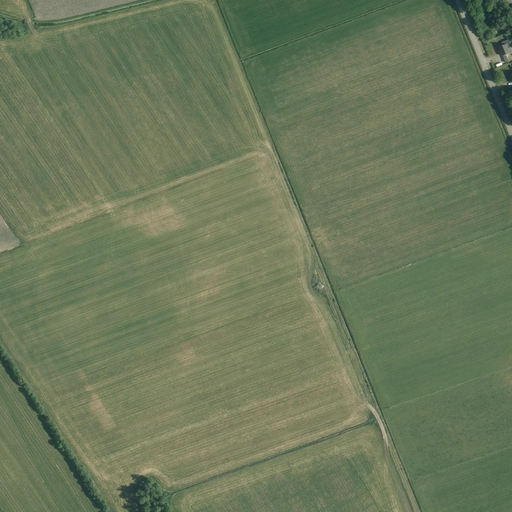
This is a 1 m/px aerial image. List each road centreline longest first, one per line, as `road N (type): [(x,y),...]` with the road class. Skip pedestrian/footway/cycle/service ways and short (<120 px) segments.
road 1 (track): [(416,511),(273,153)]
road 2 (unclassified): [(511,135),(457,0)]
